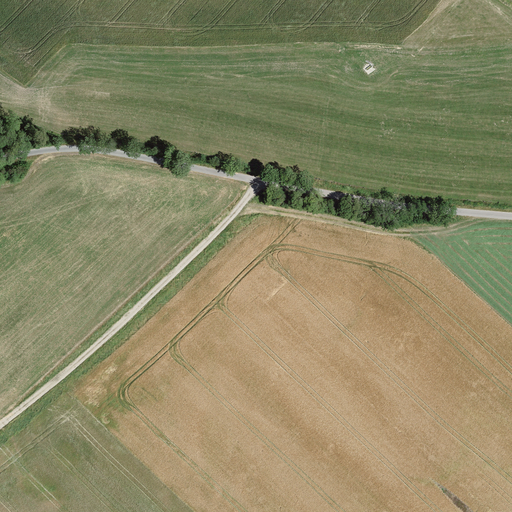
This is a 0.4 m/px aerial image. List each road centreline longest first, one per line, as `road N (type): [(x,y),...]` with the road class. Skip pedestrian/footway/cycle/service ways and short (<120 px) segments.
road 1 (track): [(511,217),(401,207),(114,153),(0,158)]
road 2 (track): [(256,181),(201,248),(0,423)]
road 3 (track): [(241,204),(384,232),(441,229),(484,215)]
